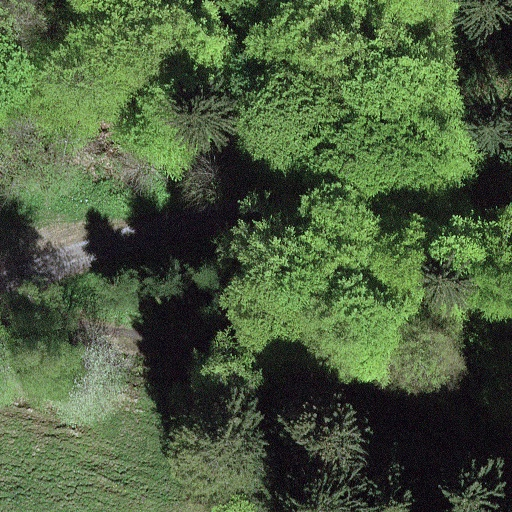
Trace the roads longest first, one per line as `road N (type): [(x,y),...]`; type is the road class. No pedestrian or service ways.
road 1 (track): [(511,473),(403,404),(237,344),(63,327),(3,289)]
road 2 (track): [(3,289),(209,222),(352,214),(511,244)]
